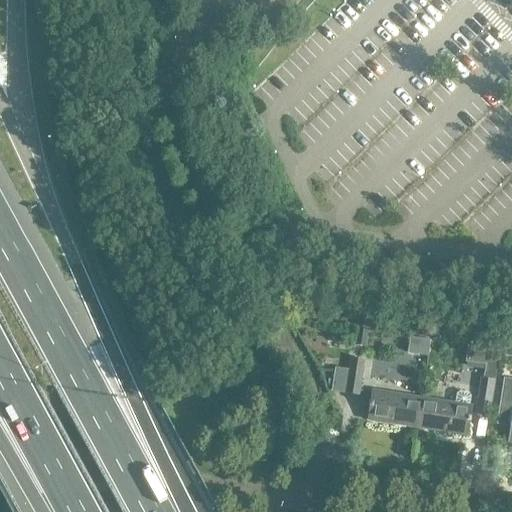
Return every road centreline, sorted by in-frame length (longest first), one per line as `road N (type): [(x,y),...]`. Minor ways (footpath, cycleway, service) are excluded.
road 1 (tertiary): [(0,453),(362,511)]
road 2 (motorway): [(163,511),(133,399),(38,181)]
road 3 (motorway): [(151,511),(0,232)]
road 4 (motorway): [(0,371),(76,511)]
